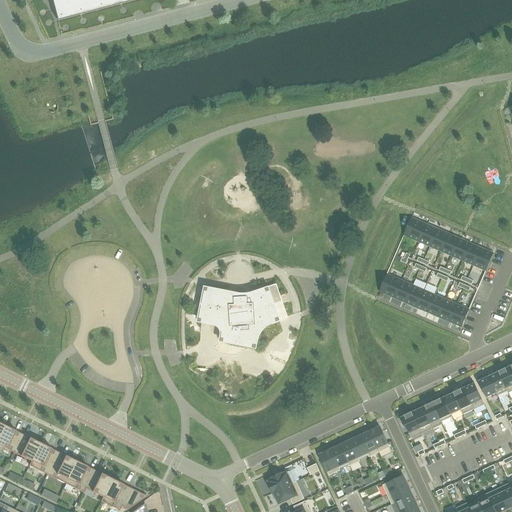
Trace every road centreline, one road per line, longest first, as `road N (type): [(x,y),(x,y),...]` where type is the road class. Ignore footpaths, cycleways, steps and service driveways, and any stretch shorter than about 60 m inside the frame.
road 1 (unclassified): [(242,0),(36,52),(22,49),(0,7)]
road 2 (tertiary): [(0,373),(212,479)]
road 3 (residential): [(212,479),(381,400)]
road 4 (residential): [(381,400),(432,511)]
